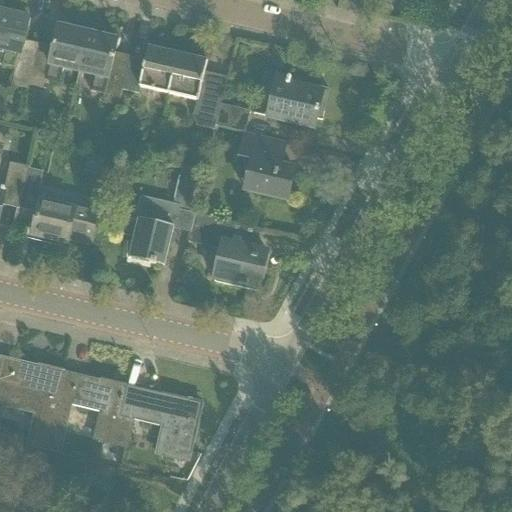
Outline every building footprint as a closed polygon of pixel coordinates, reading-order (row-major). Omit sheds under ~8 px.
[(0,65),(15,69),(15,70),(11,86),(26,89),(28,90),(29,87),(39,45),(38,45),(36,53),(22,50),(24,42),(24,41),(29,21),(0,13),(0,65)] [(63,72),(78,76),(88,34),(59,28),(52,57),(38,53),(40,45),(39,45),(29,87),(45,90),(47,83),(60,86),(63,72)] [(86,41),(78,76),(80,76),(85,77),(95,80),(92,93),(104,96),(102,103),(118,107),(122,91),(123,91),(131,58),(130,58),(126,74),(112,70),(115,54),(118,41),(117,41),(88,34),(86,41)] [(140,89),(169,95),(179,55),(149,48),(145,65),(131,62),(131,58),(123,91),(139,95),(140,89)] [(179,55),(169,95),(198,102),(195,117),(216,122),(220,105),(223,90),(224,85),(210,82),(211,76),(205,75),(208,62),(179,55)] [(268,119),(315,130),(317,120),(322,121),(329,91),(314,88),(313,91),(290,86),(292,79),(289,79),(288,80),(278,78),(268,119)] [(216,122),(215,126),(219,127),(244,133),(249,112),(224,106),(220,105),(216,122)] [(244,134),(238,160),(250,162),(243,191),(268,197),(287,201),(294,172),(272,167),(274,158),(264,155),(265,151),(267,141),(268,140),(244,134)] [(5,190),(0,189),(0,217),(4,200),(20,204),(19,210),(20,210),(29,169),(11,165),(5,190)] [(129,243),(128,259),(156,266),(157,262),(166,264),(174,229),(176,229),(180,211),(195,215),(200,195),(203,179),(185,175),(179,201),(177,206),(141,198),(131,219),(139,222),(134,243),(129,243)] [(24,190),(20,210),(38,214),(37,217),(33,237),(68,245),(70,236),(78,238),(77,241),(92,245),(97,226),(100,210),(76,204),(75,210),(41,202),(43,194),(38,193),(24,190)] [(196,216),(192,233),(219,239),(213,262),(219,264),(215,279),(260,290),(268,254),(244,248),(247,235),(230,231),(231,224),(196,216)] [(60,452),(70,407),(57,404),(64,376),(65,371),(39,365),(39,366),(40,367),(39,371),(2,362),(3,358),(1,358),(0,362),(0,408),(5,410),(7,400),(38,407),(29,445),(60,452)] [(126,447),(132,422),(119,419),(126,391),(127,386),(101,380),(101,381),(102,381),(101,385),(64,376),(57,404),(70,407),(72,401),(103,408),(95,440),(126,447)] [(119,419),(132,422),(134,416),(165,423),(157,454),(188,462),(202,404),(188,401),(189,400),(163,394),(163,395),(164,396),(163,399),(126,391),(119,419)]
